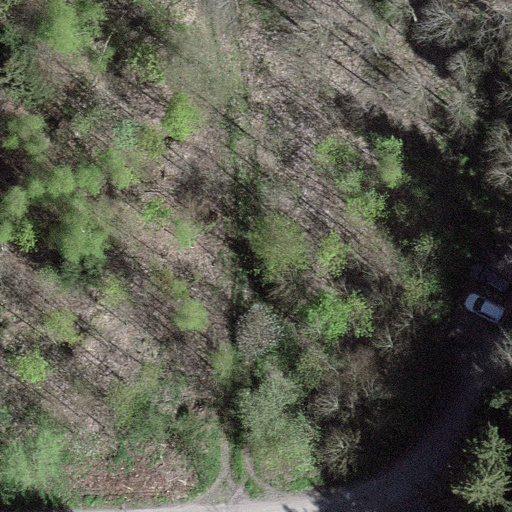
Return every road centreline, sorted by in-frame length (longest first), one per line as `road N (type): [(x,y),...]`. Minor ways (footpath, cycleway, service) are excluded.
road 1 (track): [(511,345),(419,491)]
road 2 (track): [(419,491),(278,511)]
